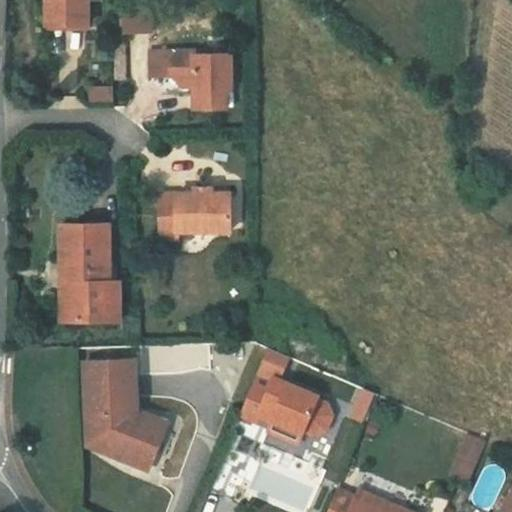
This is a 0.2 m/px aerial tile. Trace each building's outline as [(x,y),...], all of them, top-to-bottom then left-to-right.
[(42,0),(42,15),(84,15),(83,0),(42,0)] [(157,26),(138,26),(138,47),(157,46),(158,32),(165,25),(157,26)] [(165,25),(158,32),(157,46),(163,56),(183,55),(184,82),(215,81),(214,67),(222,67),(222,30),(184,31),(183,25),(165,25)] [(182,157),(182,163),(149,164),(151,197),(165,197),(165,203),(223,203),(222,164),(205,163),(205,157),(182,157)] [(63,226),(65,248),(54,249),(55,293),(98,292),(97,252),(105,252),(103,191),(52,192),(53,226),(63,226)] [(53,226),(54,249),(65,248),(63,226),(53,226)] [(43,293),(55,293),(54,249),(42,249),(43,293)] [(113,252),(105,252),(97,252),(98,292),(114,292),(113,252)] [(74,329),(78,417),(83,417),(96,416),(90,427),(107,435),(114,423),(133,432),(149,400),(125,388),(122,327),(74,329)] [(244,398),(257,403),(254,412),(285,424),(287,422),(298,427),(313,421),(323,399),(315,385),(303,380),(305,375),(263,357),(262,360),(243,352),(222,401),(239,409),(244,398)] [(281,436),(285,424),(254,412),(249,422),(281,436)] [(96,416),(83,417),(78,417),(79,422),(82,423),(90,427),(96,416)] [(133,432),(114,423),(107,435),(125,446),(133,432)] [(462,434),(461,479),(478,479),(478,435),(462,434)] [(348,511),(366,511),(369,505),(385,511),(403,511),(414,486),(348,459),(344,467),(327,460),(311,497),(348,511)] [(511,511),(511,464),(505,460),(474,511),(461,504),(456,511),(511,511)]
